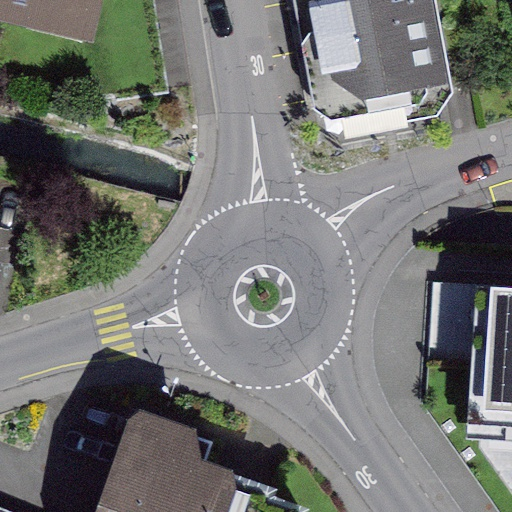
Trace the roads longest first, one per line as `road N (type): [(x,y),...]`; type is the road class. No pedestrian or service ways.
road 1 (residential): [(253,224),(223,0)]
road 2 (residential): [(312,239),(380,196),(511,150)]
road 3 (residential): [(197,308),(0,365)]
road 4 (residential): [(405,511),(297,356)]
road 5 (residential): [(297,356),(323,336),(334,314),(336,279),(312,239)]
road 6 (residential): [(197,308),(222,349),(244,360),(297,356)]
